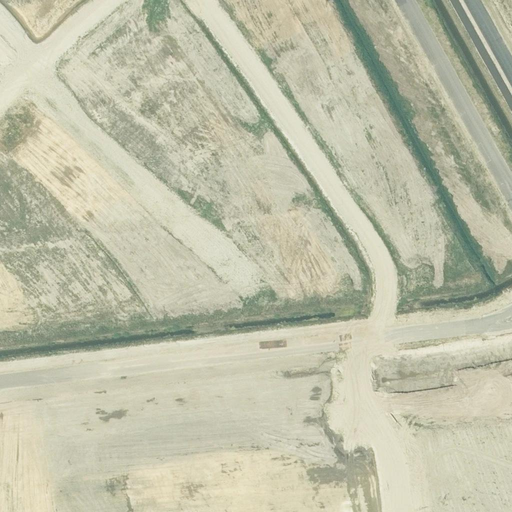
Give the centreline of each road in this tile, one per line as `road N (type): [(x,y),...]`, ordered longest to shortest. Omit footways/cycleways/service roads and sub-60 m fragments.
road 1 (unclassified): [(0,383),(494,323)]
road 2 (track): [(214,0),(385,266),(387,286)]
road 3 (unclassified): [(405,0),(508,183)]
road 4 (track): [(111,0),(0,102)]
